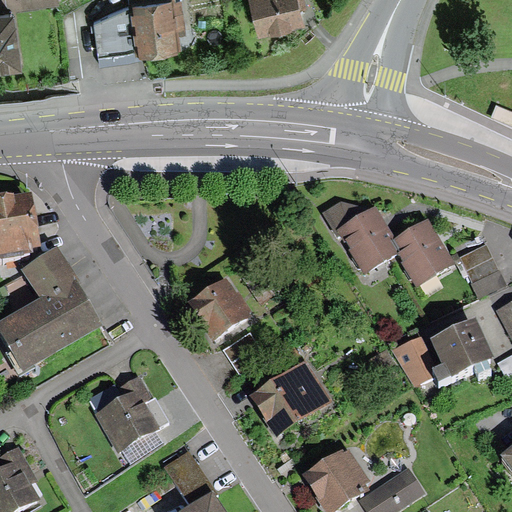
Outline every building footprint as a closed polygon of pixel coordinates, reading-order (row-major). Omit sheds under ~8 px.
[(58,0),(22,0),(24,11),(59,6),(58,0)] [(95,24),(99,56),(136,51),(137,59),(186,53),(184,37),(190,37),(185,0),(129,0),(130,5),(95,24)] [(249,0),(259,38),(303,27),(299,11),(306,10),(303,0),(249,0)] [(0,71),(21,70),(14,14),(0,15),(0,71)] [(511,113),(499,108),(494,119),(511,126),(511,113)] [(0,265),(1,265),(1,266),(24,262),(24,261),(34,259),(33,254),(42,252),(33,197),(0,202),(0,265)] [(372,214),(336,237),(365,280),(373,274),(400,257),(372,214)] [(428,222),(398,242),(425,283),(455,263),(428,222)] [(82,285),(57,250),(21,274),(41,303),(0,326),(0,335),(23,377),(104,330),(79,287),(82,285)] [(484,256),(463,266),(475,291),(496,280),(484,256)] [(222,290),(183,313),(207,351),(245,328),(222,290)] [(511,304),(493,315),(511,349),(511,304)] [(468,333),(429,349),(447,392),(487,375),(468,333)] [(416,342),(391,354),(407,389),(432,378),(416,342)] [(302,371),(248,405),(272,443),(326,408),(302,371)] [(155,433),(132,396),(89,422),(112,460),(155,433)] [(38,483),(19,449),(0,459),(0,462),(5,470),(0,473),(0,511),(23,511),(42,502),(33,486),(38,483)] [(219,496),(189,452),(163,470),(191,510),(214,495),(216,498),(219,496)] [(345,458),(295,486),(309,511),(326,511),(364,491),(345,458)] [(511,459),(500,468),(511,482),(511,459)] [(406,473),(358,503),(363,511),(398,511),(422,497),(406,473)] [(191,510),(187,511),(224,511),(216,498),(214,495),(191,510)]
